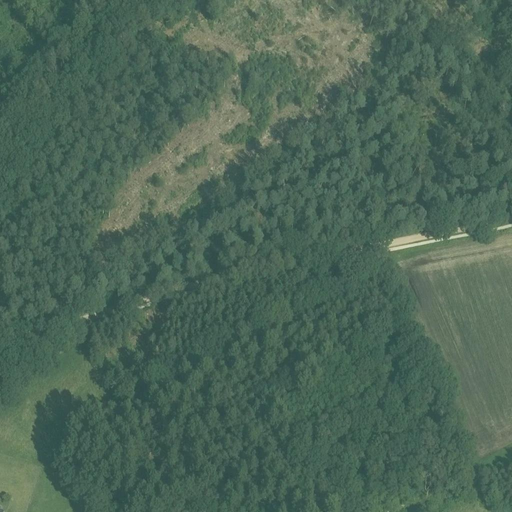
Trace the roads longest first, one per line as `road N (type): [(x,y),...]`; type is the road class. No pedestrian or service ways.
road 1 (track): [(511,217),(220,276),(0,339)]
road 2 (track): [(124,412),(379,277)]
